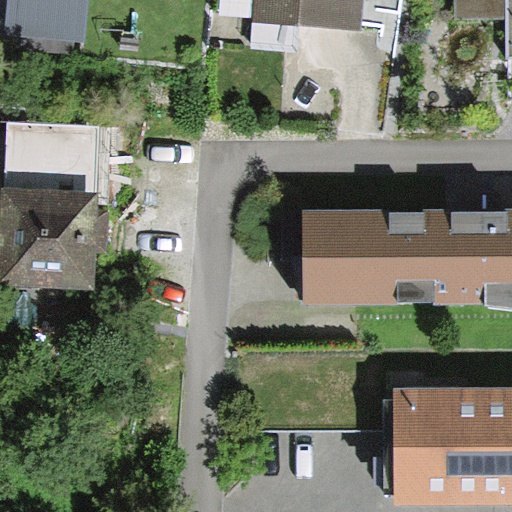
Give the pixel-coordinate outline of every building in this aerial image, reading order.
[(86,0),(10,0),(8,34),(84,39),(86,0)] [(255,0),(254,22),(360,28),(361,0),(255,0)] [(511,0),(453,0),(454,27),(511,27),(511,53),(511,0)] [(9,124),(8,188),(100,190),(102,127),(9,124)] [(8,188),(1,188),(0,218),(0,285),(96,289),(97,253),(108,253),(109,208),(100,207),(100,190),(8,188)] [(511,206),(304,208),(305,304),(485,304),(511,309),(511,206)] [(511,388),(397,388),(396,504),(511,504),(511,388)]
